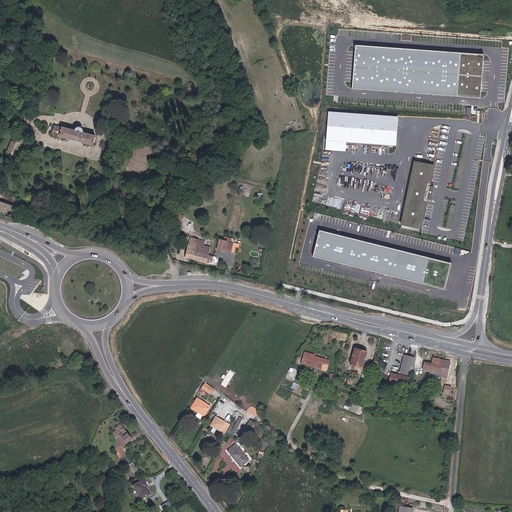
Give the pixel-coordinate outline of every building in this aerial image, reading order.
[(482,55),(354,46),(351,88),(479,97),(482,55)] [(396,145),(398,117),(328,112),(325,150),(345,152),(346,142),(396,145)] [(76,129),(75,130),(61,127),(59,137),(93,145),(95,136),(82,132),(82,131),(81,130),(81,129),(79,128),(78,128),(77,128),(76,129)] [(11,137),(7,154),(16,156),(20,140),(11,137)] [(418,158),(434,160),(435,149),(420,147),(418,158)] [(435,166),(413,161),(401,221),(423,226),(428,199),(431,200),(435,187),(431,187),(435,166)] [(8,215),(9,216),(10,216),(11,215),(11,214),(12,213),(11,212),(13,206),(12,205),(0,201),(0,210),(7,213),(7,214),(8,215)] [(177,224),(184,217),(178,211),(171,218),(177,224)] [(451,264),(319,231),(313,255),(444,289),(451,264)] [(186,257),(194,259),(196,252),(209,255),(211,247),(204,246),(205,241),(190,237),(186,257)] [(241,245),(228,242),(226,248),(237,250),(238,249),(240,249),(241,245)] [(213,256),(209,255),(196,252),(194,259),(207,263),(208,261),(211,262),(213,256)] [(355,349),(351,365),(362,368),(366,351),(355,349)] [(310,355),(304,353),(301,365),(321,370),(324,360),(310,356),(310,355)] [(431,370),(442,372),(444,360),(433,358),(432,365),(424,363),(422,370),(430,372),(431,370)] [(400,364),(412,367),(413,362),(401,359),(400,364)] [(375,361),(372,374),(381,376),(383,368),(379,367),(380,362),(375,361)] [(398,372),(409,375),(412,367),(400,364),(398,372)] [(388,384),(406,388),(408,381),(400,379),(399,381),(393,380),(395,373),(391,372),(388,384)] [(203,388),(209,392),(212,386),(206,382),(203,388)] [(190,409),(196,412),(202,403),(197,399),(190,409)] [(202,403),(196,412),(198,414),(199,411),(204,415),(209,407),(202,403)] [(214,417),(210,425),(217,428),(216,430),(220,432),(225,424),(221,422),(221,421),(214,417)] [(238,417),(229,431),(233,434),(242,420),(238,417)] [(248,420),(243,428),(252,434),(257,426),(248,420)] [(116,449),(115,450),(119,459),(126,453),(124,452),(126,451),(123,446),(132,439),(120,425),(114,430),(115,432),(113,433),(115,439),(117,442),(113,445),(114,447),(114,446),(116,449)] [(238,442),(228,449),(240,465),(250,457),(238,442)] [(140,482),(133,486),(140,501),(150,495),(147,488),(144,490),(140,482)] [(168,501),(161,506),(164,510),(171,504),(168,501)]
